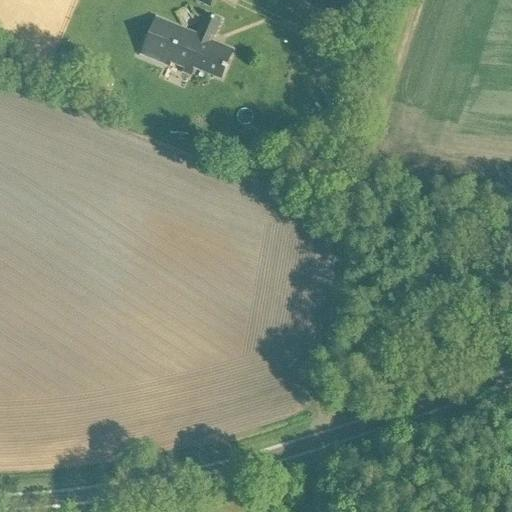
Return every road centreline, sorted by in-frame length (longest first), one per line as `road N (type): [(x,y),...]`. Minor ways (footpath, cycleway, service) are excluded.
road 1 (unclassified): [(511,378),(239,468),(106,494),(0,502)]
road 2 (track): [(414,0),(377,115),(335,313),(327,382),(338,436)]
